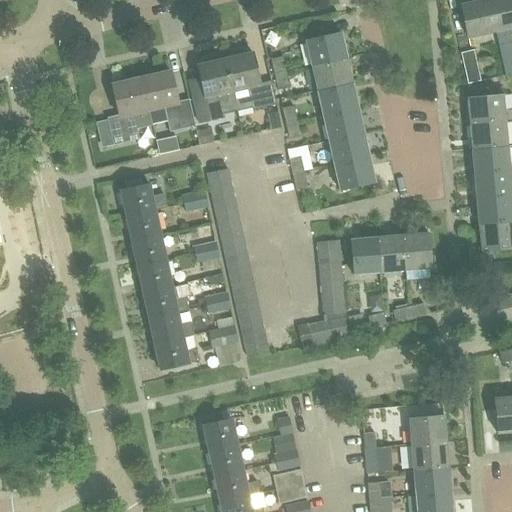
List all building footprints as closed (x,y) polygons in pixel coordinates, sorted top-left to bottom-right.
[(495,31),(488,0),(480,0),(461,5),(468,37),(495,31)] [(511,0),(488,0),(495,31),(511,26),(511,0)] [(312,65),(346,58),(340,32),(307,40),(312,65)] [(229,57),(224,58),(236,111),(252,107),(253,109),(277,103),(275,99),(271,80),(258,83),(251,52),(247,53),(246,50),(243,48),(231,51),(229,54),(229,57)] [(468,83),(482,80),(474,49),(462,52),(468,83)] [(204,95),(193,98),(198,121),(222,116),(221,114),(236,111),(224,58),(219,60),(218,57),(215,54),(203,57),(201,60),(201,63),(197,64),(200,77),(204,95)] [(271,58),(275,74),(287,71),(284,56),(271,58)] [(318,90),(351,82),(346,58),(312,65),(318,90)] [(170,71),(141,77),(149,108),(153,122),(167,119),(170,130),(195,125),(189,98),(177,100),(170,71)] [(275,74),(279,90),(289,86),(287,71),(275,74)] [(108,120),(98,123),(102,139),(112,137),(113,143),(139,137),(137,127),(153,124),(153,122),(149,108),(148,108),(141,77),(112,83),(119,113),(107,116),(108,120)] [(324,115),(357,107),(351,82),(318,90),(324,115)] [(470,124),(506,121),(505,120),(511,119),(511,108),(505,109),(503,95),(468,99),(470,124)] [(294,104),(283,108),(285,122),(298,119),(294,104)] [(329,139),(363,132),(357,107),(324,115),(329,139)] [(270,129),(280,127),(277,112),(267,114),(270,129)] [(298,119),(285,122),(290,138),(301,136),(298,119)] [(506,121),(470,124),(472,149),(508,146),(506,121)] [(335,164),(368,156),(363,132),(329,139),(335,164)] [(159,154),(179,149),(176,136),(156,140),(159,154)] [(508,146),(472,149),(475,174),(510,171),(508,146)] [(301,155),(289,158),(292,174),(305,171),(301,155)] [(368,156),(335,164),(341,189),(374,182),(368,156)] [(229,168),(206,173),(209,183),(232,178),(229,168)] [(305,171),(292,174),(296,189),(308,186),(305,171)] [(511,192),(510,171),(475,174),(477,199),(511,196),(511,192)] [(232,178),(209,183),(211,194),(234,188),(232,178)] [(165,193),(153,196),(151,183),(120,189),(125,216),(156,209),(168,207),(165,193)] [(234,188),(211,194),(213,204),(236,199),(234,188)] [(183,194),(184,203),(206,197),(205,189),(183,194)] [(511,196),(477,199),(480,224),(511,221),(511,196)] [(206,197),(184,203),(186,212),(209,206),(206,197)] [(236,199),(213,204),(216,214),(238,209),(236,199)] [(125,216),(131,241),(161,234),(156,209),(125,216)] [(238,209),(216,214),(218,224),(241,219),(238,209)] [(241,219),(218,224),(220,234),(243,229),(241,219)] [(511,221),(480,224),(482,250),(511,247),(511,221)] [(243,229),(220,234),(222,244),(245,239),(243,229)] [(428,232),(402,234),(405,270),(431,268),(428,232)] [(131,241),(137,266),(167,260),(161,234),(131,241)] [(402,234),(376,236),(379,272),(405,270),(402,234)] [(379,272),(376,236),(350,239),(353,274),(379,272)] [(245,239),(222,244),(224,254),(247,249),(245,239)] [(340,239),(316,241),(317,252),(341,250),(340,239)] [(196,255),(218,250),(216,240),(194,245),(196,255)] [(247,249),(224,254),(227,265),(250,260),(247,249)] [(196,255),(197,262),(220,257),(218,250),(196,255)] [(341,250),(317,252),(318,262),(342,260),(341,250)] [(137,266),(142,291),(172,285),(167,260),(137,266)] [(250,260),(227,265),(229,275),(252,270),(250,260)] [(342,260),(318,262),(319,273),(342,271),(342,260)] [(136,270),(125,273),(128,287),(140,285),(136,270)] [(252,270),(229,275),(231,285),(254,280),(252,270)] [(342,271),(319,273),(320,283),(343,281),(342,271)] [(208,277),(210,285),(223,282),(222,275),(208,277)] [(254,280),(231,285),(233,295),(256,290),(254,280)] [(343,281),(320,283),(321,294),(344,291),(343,281)] [(142,291),(148,317),(177,311),(189,309),(186,297),(175,299),(172,285),(142,291)] [(256,290),(233,295),(236,305),(259,300),(256,290)] [(205,296),(207,305),(229,301),(227,291),(205,296)] [(344,291),(321,294),(322,304),(345,302),(344,291)] [(259,300),(236,305),(238,315),(261,310),(259,300)] [(207,306),(209,314),(231,308),(229,301),(207,306)] [(345,302),(322,304),(323,314),(324,321),(330,319),(344,316),(343,313),(346,313),(345,302)] [(408,306),(411,318),(426,315),(424,302),(408,306)] [(392,310),(396,321),(411,318),(408,306),(392,310)] [(8,311),(10,317),(0,319),(0,341),(10,376),(37,368),(20,307),(8,311)] [(261,310),(238,315),(240,326),(263,320),(261,310)] [(148,317),(153,342),(183,336),(195,334),(192,322),(180,325),(177,311),(148,317)] [(371,327),(387,323),(384,312),(368,315),(371,327)] [(324,321),(314,323),(319,344),(335,340),(351,337),(346,316),(344,316),(330,319),(324,321)] [(263,320),(240,326),(242,336),(265,331),(263,320)] [(309,324),(298,327),(302,346),(302,348),(305,347),(319,344),(314,323),(309,324)] [(234,324),(209,331),(212,348),(238,342),(234,324)] [(265,331),(242,336),(244,344),(245,346),(267,341),(267,339),(265,331)] [(186,350),(183,336),(153,342),(159,368),(188,362),(188,363),(200,360),(198,348),(186,350)] [(267,341),(245,346),(247,356),(247,357),(267,352),(270,351),(267,341)] [(511,348),(500,351),(502,363),(511,360),(511,348)] [(511,430),(511,394),(493,397),(496,432),(511,430)] [(281,435),(293,433),(289,415),(278,418),(281,435)] [(409,418),(411,444),(446,441),(443,416),(409,418)] [(208,451),(237,444),(231,419),(202,425),(208,451)] [(363,432),(365,449),(377,447),(375,431),(363,432)] [(446,441),(411,444),(414,469),(448,466),(446,441)] [(214,476),(243,470),(237,444),(208,451),(214,476)] [(37,445),(5,447),(7,485),(39,483),(37,445)] [(365,449),(366,464),(378,463),(377,448),(365,449)] [(296,449),(274,454),(276,464),(298,459),(296,449)] [(276,464),(278,471),(300,466),(298,459),(276,464)] [(414,469),(416,494),(451,491),(448,466),(414,469)] [(273,475),(276,490),(304,484),(301,469),(273,475)] [(243,470),(214,476),(219,501),(248,495),(260,493),(258,480),(246,483),(243,470)] [(369,498),(381,497),(380,481),(367,482),(369,498)] [(304,484),(276,490),(279,503),(306,498),(304,484)] [(416,494),(417,511),(452,511),(451,491),(416,494)] [(219,501),(221,511),(264,511),(263,506),(251,508),(248,495),(219,501)] [(369,498),(370,511),(382,511),(381,498),(369,498)] [(283,504),(286,511),(297,511),(310,510),(307,500),(283,504)]
